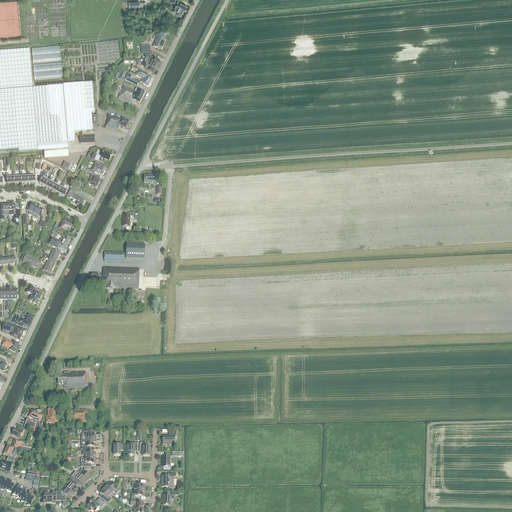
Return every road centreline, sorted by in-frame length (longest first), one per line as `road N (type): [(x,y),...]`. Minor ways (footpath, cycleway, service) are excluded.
road 1 (unclassified): [(42,361),(227,0)]
road 2 (track): [(139,167),(511,143)]
road 3 (residential): [(85,220),(197,0)]
